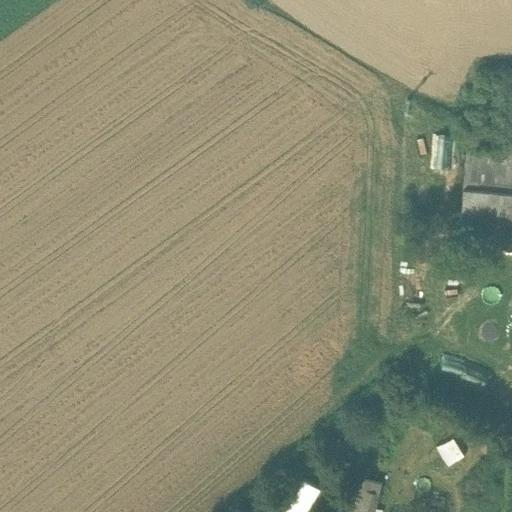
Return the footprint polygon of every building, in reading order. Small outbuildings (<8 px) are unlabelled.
[(511,150),(466,146),(463,186),(511,190),(511,150)] [(511,190),(463,186),(459,228),(488,231),(511,233),(511,190)] [(511,233),(488,231),(486,244),(511,246),(511,233)] [(370,269),(370,312),(389,313),(390,282),(382,282),(382,270),(370,269)] [(423,347),(418,363),(471,380),(476,364),(423,347)] [(361,477),(358,489),(382,496),(385,484),(361,477)] [(377,511),(382,496),(358,489),(351,511),(377,511)]
